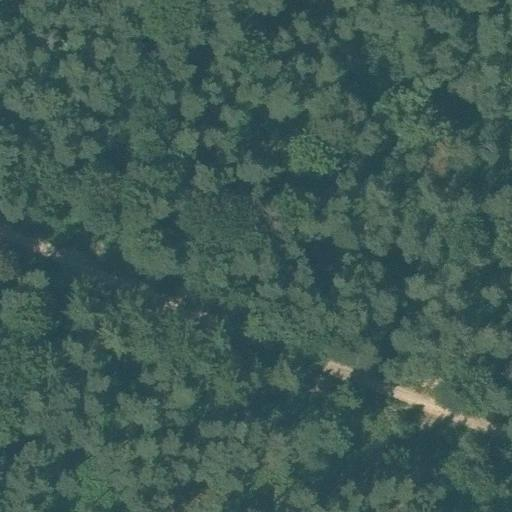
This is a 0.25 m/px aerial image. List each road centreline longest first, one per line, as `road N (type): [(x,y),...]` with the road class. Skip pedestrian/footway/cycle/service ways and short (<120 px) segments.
road 1 (track): [(73,262),(511,436)]
road 2 (track): [(73,262),(169,0)]
road 3 (track): [(0,430),(73,262)]
